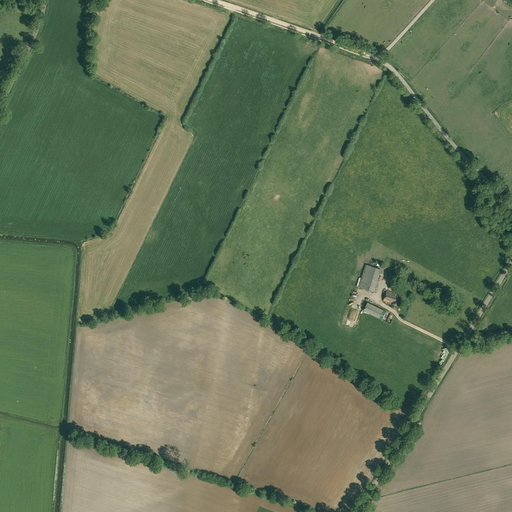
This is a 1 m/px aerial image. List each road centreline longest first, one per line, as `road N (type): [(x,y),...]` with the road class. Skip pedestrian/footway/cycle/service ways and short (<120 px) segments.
road 1 (unclassified): [(358,511),(511,263)]
road 2 (unclassified): [(511,206),(379,60)]
road 3 (track): [(210,0),(379,60)]
